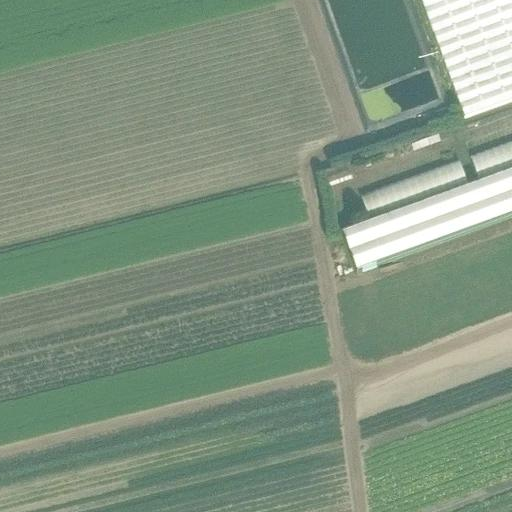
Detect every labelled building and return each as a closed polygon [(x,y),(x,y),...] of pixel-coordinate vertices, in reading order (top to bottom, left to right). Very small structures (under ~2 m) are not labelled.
[(511,0),(421,0),(465,120),(511,102),(511,0)] [(511,146),(477,158),(485,180),(511,171),(511,146)] [(346,166),(334,171),(322,175),(322,177),(327,191),(352,183),(346,166)] [(374,217),(474,187),(469,170),(368,200),(374,217)] [(511,216),(511,174),(342,236),(343,237),(356,273),(511,216)]
